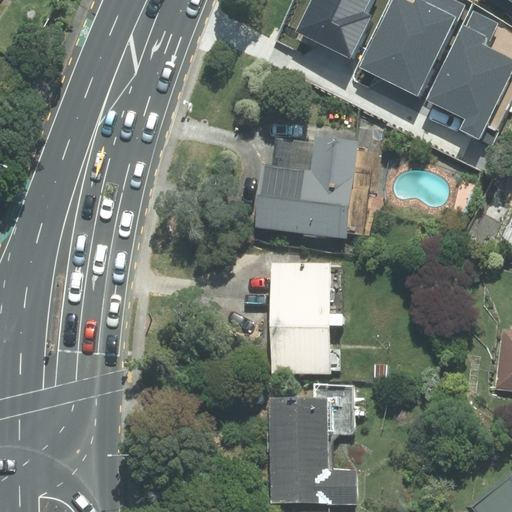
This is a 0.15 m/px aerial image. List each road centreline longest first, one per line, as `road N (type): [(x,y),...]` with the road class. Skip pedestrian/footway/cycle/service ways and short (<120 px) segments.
road 1 (primary): [(17,454),(24,337),(75,186)]
road 2 (primary): [(75,186),(86,440)]
road 3 (primary): [(75,186),(145,0)]
road 4 (primary): [(0,320),(75,186)]
